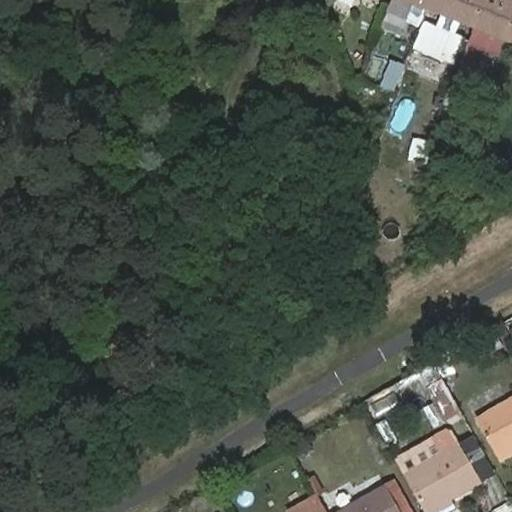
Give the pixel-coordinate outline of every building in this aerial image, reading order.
[(388,0),(426,14),(470,32),(511,47),(511,8),(505,5),(507,1),(504,0),(388,0)] [(376,46),(365,79),(383,85),(395,52),(376,46)] [(443,421),(461,412),(444,376),(425,385),(443,421)] [(511,401),(479,421),(497,453),(511,444),(511,401)] [(487,449),(477,432),(461,440),(407,473),(429,510),(483,479),(471,458),(487,449)] [(511,444),(497,453),(501,462),(511,454),(511,444)] [(471,458),(483,479),(498,470),(487,449),(471,458)] [(390,485),(341,511),(404,511),(400,503),(411,496),(401,479),(390,485)] [(330,511),(320,493),(309,499),(314,507),(306,511),(330,511)] [(416,511),(419,511),(411,496),(400,503),(404,511),(416,511)] [(306,511),(314,507),(309,499),(289,509),(290,511),(306,511)]
